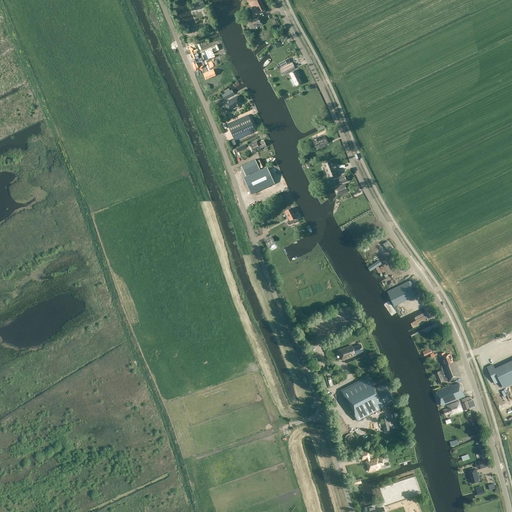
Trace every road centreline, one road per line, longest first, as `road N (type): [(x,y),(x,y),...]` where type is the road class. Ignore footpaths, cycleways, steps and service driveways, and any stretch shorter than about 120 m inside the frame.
road 1 (tertiary): [(509,511),(449,322),(372,202),(276,0)]
road 2 (unclassified): [(351,511),(311,382),(160,0)]
